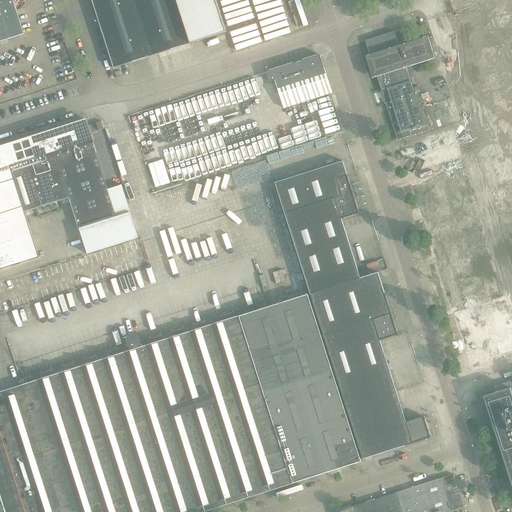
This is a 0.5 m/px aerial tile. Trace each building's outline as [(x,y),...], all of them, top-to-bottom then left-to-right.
[(11,0),(0,0),(0,42),(23,35),(11,0)] [(92,0),(114,69),(191,44),(176,0),(92,0)] [(216,0),(176,0),(191,44),(227,33),(216,0)] [(377,77),(397,140),(432,130),(419,87),(413,89),(406,68),(435,59),(428,37),(408,43),(407,40),(398,43),(395,32),(365,41),(370,55),(366,57),(373,79),(377,77)] [(276,81),(284,109),(332,94),(320,56),(267,73),(270,83),(276,81)] [(0,270),(39,258),(38,253),(25,213),(69,199),(83,243),(83,242),(84,244),(85,243),(85,244),(120,233),(120,232),(122,232),(121,230),(122,230),(119,222),(120,222),(114,203),(115,203),(112,194),(111,192),(109,192),(97,154),(93,141),(94,140),(92,135),(91,135),(88,126),(87,120),(50,132),(49,132),(48,132),(48,133),(41,135),(41,134),(39,135),(39,136),(4,147),(4,146),(2,146),(3,148),(0,148),(0,270)] [(403,148),(434,259),(464,370),(503,359),(501,354),(511,351),(511,322),(460,132),(403,148)] [(343,162),(275,183),(310,294),(360,278),(342,220),(360,214),(343,162)] [(394,321),(389,307),(389,305),(378,273),(360,278),(310,294),(363,460),(406,446),(431,438),(429,431),(424,417),(406,422),(380,341),(398,335),(394,321)] [(0,494),(5,511),(205,511),(361,462),(308,295),(270,307),(268,302),(140,342),(139,339),(137,336),(133,335),(130,336),(128,339),(128,342),(129,346),(20,380),(22,386),(0,392),(0,494)] [(491,394),(484,397),(488,410),(489,414),(491,418),(492,422),(511,485),(511,393),(510,389),(505,390),(500,392),(495,393),(491,394)] [(396,493),(401,511),(465,511),(454,475),(396,493)] [(401,511),(396,493),(339,511),(401,511)]
